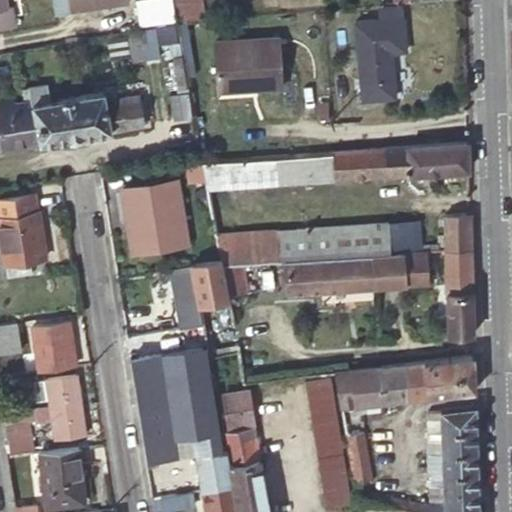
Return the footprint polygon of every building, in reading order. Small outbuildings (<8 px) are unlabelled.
[(0,0),(0,28),(13,27),(10,7),(5,8),(3,0),(0,0)] [(142,0),(147,27),(161,24),(177,22),(173,0),(142,0)] [(173,0),(177,22),(203,20),(200,0),(173,0)] [(398,16),(351,21),(359,99),(391,95),(387,50),(402,49),(398,16)] [(177,22),(161,24),(166,55),(171,55),(177,91),(168,93),(172,118),(192,116),(182,55),(177,22)] [(131,60),(158,55),(154,31),(140,33),(139,31),(126,33),(126,35),(131,60)] [(213,40),(215,85),(253,82),(254,88),(279,87),(277,37),(213,40)] [(215,90),(254,88),(253,82),(215,85),(215,90)] [(0,147),(143,124),(138,93),(115,97),(113,88),(48,98),(45,83),(21,87),(22,101),(12,102),(11,94),(0,96),(0,147)] [(466,140),(199,159),(205,187),(467,168),(466,140)] [(176,180),(123,188),(131,241),(184,233),(176,180)] [(31,192),(0,197),(0,244),(5,276),(30,272),(28,259),(42,256),(31,192)] [(469,246),(468,212),(443,213),(443,233),(444,248),(469,246)] [(370,252),(424,249),(444,248),(443,233),(435,233),(436,242),(420,243),(419,234),(417,234),(417,219),(214,232),(219,258),(220,262),(370,252)] [(184,233),(131,241),(133,251),(185,243),(184,233)] [(469,261),(469,246),(444,248),(446,334),(472,333),(469,261)] [(424,249),(370,252),(372,286),(427,283),(424,249)] [(370,252),(220,262),(226,295),(245,291),(285,288),(285,292),(372,286),(370,252)] [(226,295),(220,262),(219,258),(189,263),(196,303),(227,297),(226,295)] [(227,297),(196,303),(204,348),(206,355),(237,349),(228,307),(227,297)] [(14,319),(0,321),(0,352),(18,349),(14,319)] [(30,325),(37,371),(55,368),(55,366),(73,363),(66,319),(30,325)] [(159,352),(128,358),(140,437),(144,465),(155,463),(154,457),(194,451),(217,447),(201,348),(160,355),(159,352)] [(473,388),(473,353),(446,357),(449,391),(473,388)] [(421,360),(426,394),(449,391),(446,357),(421,360)] [(421,360),(402,362),(406,397),(426,394),(421,360)] [(378,365),(375,366),(380,400),(406,397),(402,362),(378,365)] [(375,366),(333,371),(337,405),(340,405),(380,400),(375,366)] [(0,403),(0,422),(25,419),(33,417),(34,419),(49,417),(52,437),(83,433),(74,373),(43,378),(31,380),(33,401),(46,399),(47,405),(32,407),(32,406),(15,408),(14,402),(0,403)] [(330,375),(305,380),(325,506),(351,502),(330,375)] [(245,390),(225,394),(232,423),(250,420),(245,390)] [(427,409),(428,429),(475,427),(474,404),(427,409)] [(0,422),(0,434),(3,453),(30,450),(25,419),(0,422)] [(266,511),(251,423),(220,429),(223,445),(230,483),(235,511),(266,511)] [(428,451),(475,449),(475,427),(428,429),(428,451)] [(344,433),(347,450),(365,446),(362,431),(344,433)] [(76,445),(38,449),(43,504),(81,500),(76,445)] [(230,483),(223,445),(217,447),(194,451),(200,488),(230,483)] [(350,466),(368,463),(365,446),(347,450),(350,466)] [(428,451),(429,473),(476,472),(475,463),(475,449),(428,451)] [(353,482),(360,481),(370,479),(368,463),(350,466),(353,482)] [(442,489),(476,488),(476,472),(429,473),(429,487),(442,486),(442,489)] [(204,511),(235,511),(230,483),(200,488),(204,511)] [(429,487),(429,502),(443,502),(443,506),(477,505),(476,488),(442,489),(442,486),(429,487)] [(362,492),(354,490),(357,507),(374,510),(377,494),(362,492)] [(174,493),(156,496),(159,505),(172,503),(174,493)] [(388,511),(392,497),(377,494),(374,510),(383,511),(388,511)] [(404,511),(407,499),(392,497),(388,511),(404,511)] [(420,511),(422,502),(407,499),(404,511),(420,511)] [(11,504),(12,511),(33,511),(32,502),(11,504)] [(422,502),(420,511),(476,511),(477,505),(443,506),(443,502),(429,502),(430,506),(424,502),(422,502)]
